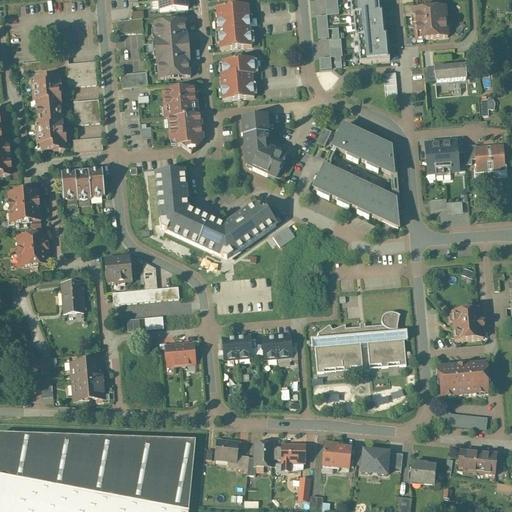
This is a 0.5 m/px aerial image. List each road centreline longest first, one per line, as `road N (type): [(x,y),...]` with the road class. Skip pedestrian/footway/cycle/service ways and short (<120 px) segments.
road 1 (residential): [(202,0),(213,129),(196,170),(200,196),(223,207),(259,194),(368,250),(416,243)]
road 2 (residential): [(214,410),(232,422),(395,432),(421,423),(427,394),(416,243)]
road 3 (residential): [(114,156),(122,232),(134,249),(197,286),(207,331)]
road 4 (residential): [(113,340),(103,330),(99,279),(56,256),(49,183),(35,170)]
road 5 (residential): [(401,136),(317,89),(303,0)]
road 6 (residential): [(100,0),(114,156)]
road 7 (residential): [(35,170),(23,159),(0,33)]
